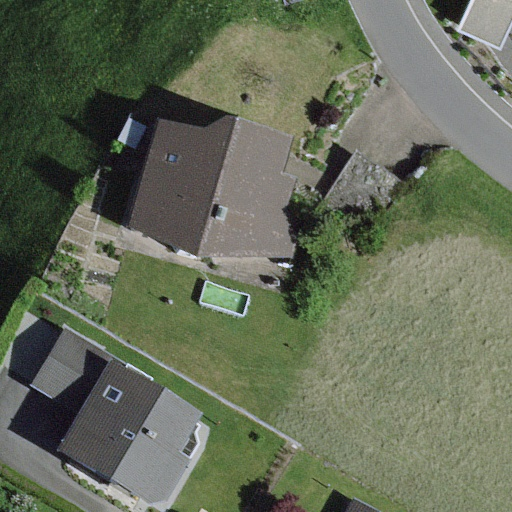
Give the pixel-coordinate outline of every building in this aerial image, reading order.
[(511,30),(511,0),(472,0),(461,25),(505,46),(511,30)] [(199,135),(153,123),(126,231),(193,263),(288,261),(298,224),(284,215),(293,183),(279,179),(286,141),(220,124),(199,135)] [(355,156),(321,206),(369,239),(403,189),(355,156)] [(30,390),(75,416),(106,362),(109,356),(64,331),(30,390)] [(200,418),(106,362),(75,416),(50,456),(145,511),(165,507),(191,463),(177,456),(200,418)] [(348,511),(370,511),(354,502),(348,511)]
